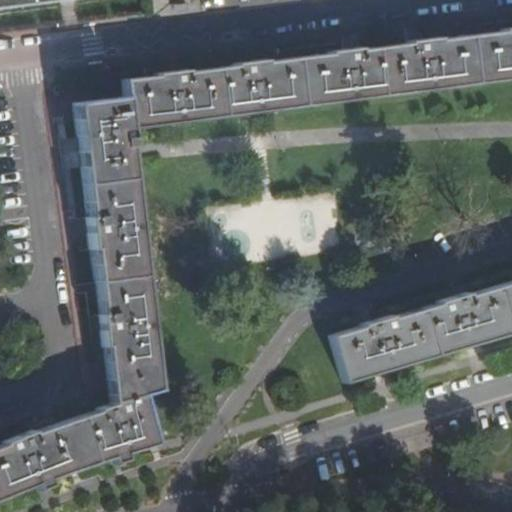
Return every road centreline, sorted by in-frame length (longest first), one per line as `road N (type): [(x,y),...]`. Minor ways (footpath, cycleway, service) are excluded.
road 1 (residential): [(0,57),(439,0)]
road 2 (residential): [(511,380),(295,446),(261,466),(253,507)]
road 3 (residential): [(253,507),(440,489),(511,502)]
